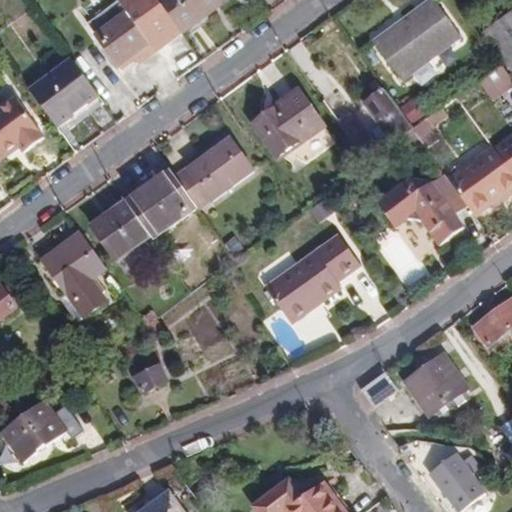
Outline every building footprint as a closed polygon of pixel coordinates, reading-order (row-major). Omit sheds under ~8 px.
[(119,4),(156,55),(182,36),(156,0),(121,0),(118,2),(119,4)] [(156,0),(182,36),(225,6),(220,0),(156,0)] [(432,0),(374,43),(403,81),(461,38),(433,0),(432,0)] [(140,67),(156,55),(119,4),(88,26),(119,69),(134,59),(140,67)] [(483,35),(511,75),(511,13),(506,18),(491,29),(483,35)] [(487,24),(491,29),(506,18),(503,13),(487,24)] [(442,57),(418,71),(425,83),(449,68),(442,57)] [(30,92),(57,130),(67,123),(100,100),(72,61),(30,92)] [(511,84),(511,79),(502,66),(482,81),(494,97),(511,84)] [(252,124),(279,162),(326,128),(298,90),(252,124)] [(380,126),(394,146),(414,131),(384,90),(364,104),(380,126)] [(335,94),(324,102),(340,122),(350,115),(335,94)] [(14,99),(0,109),(0,162),(19,149),(23,155),(44,140),(14,99)] [(415,99),(401,109),(413,126),(427,116),(415,99)] [(71,129),(104,105),(100,100),(67,123),(71,129)] [(443,110),(414,131),(424,145),(427,149),(442,140),(434,129),(450,119),(443,110)] [(350,115),(340,122),(369,164),(380,156),(350,115)] [(372,130),(387,151),(388,150),(394,146),(380,126),(372,130)] [(398,164),(424,145),(414,131),(394,146),(388,150),(398,164)] [(511,136),(495,149),(511,173),(511,136)] [(190,171),(214,203),(255,172),(231,141),(190,171)] [(468,209),(475,218),(493,206),(508,194),(511,198),(511,197),(511,173),(495,149),(449,181),(468,209)] [(153,238),(155,242),(199,210),(178,180),(171,171),(127,203),(153,238)] [(199,209),(211,200),(190,171),(178,180),(199,209)] [(423,224),(440,248),(465,230),(456,217),(468,209),(449,181),(446,176),(433,185),(416,181),(379,207),(394,228),(396,232),(411,222),(423,224)] [(495,209),(511,198),(508,194),(493,206),(495,209)] [(92,228),(118,263),(153,238),(127,203),(92,228)] [(94,281),(108,270),(81,234),(41,263),(66,297),(61,301),(79,326),(110,303),(94,281)] [(362,268),(340,237),(266,289),(290,323),(321,301),(323,304),(342,291),(339,285),(362,268)] [(0,322),(17,310),(3,290),(0,291),(0,322)] [(321,301),(290,323),(292,326),(323,304),(321,301)] [(511,301),(476,328),(490,347),(511,330),(511,301)] [(142,318),(156,337),(165,330),(158,320),(159,319),(153,310),(142,318)] [(406,385),(430,419),(451,404),(467,393),(470,390),(445,356),(406,385)] [(135,379),(143,395),(168,383),(160,367),(135,379)] [(361,392),(374,408),(398,391),(385,374),(361,392)] [(451,404),(456,412),(472,401),(467,393),(451,404)] [(0,403),(0,423),(14,412),(5,400),(0,403)] [(56,415),(46,402),(2,434),(24,465),(69,432),(74,440),(85,433),(66,407),(56,415)] [(511,420),(501,429),(509,440),(511,444),(511,420)] [(510,463),(511,461),(511,444),(509,440),(499,447),(510,463)] [(467,480),(454,463),(438,475),(449,490),(440,496),(451,511),(474,495),(464,482),(467,480)] [(286,511),(287,511),(344,511),(324,484),(303,499),(290,481),(253,508),(255,511),(286,511)] [(182,511),(174,500),(156,511),(182,511)]
